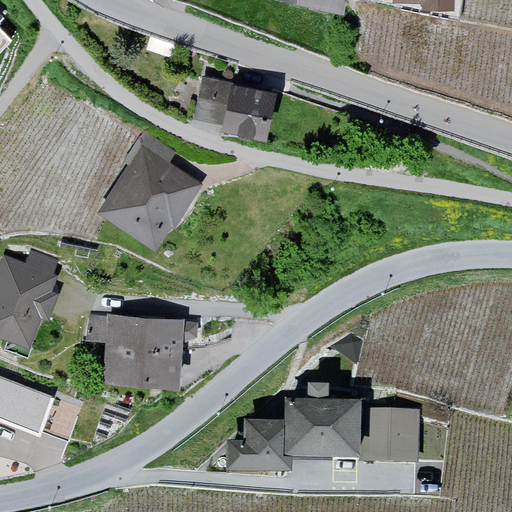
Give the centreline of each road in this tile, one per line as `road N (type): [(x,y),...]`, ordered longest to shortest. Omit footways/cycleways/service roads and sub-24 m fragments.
road 1 (residential): [(0,498),(128,457),(310,315),(378,276),(511,256)]
road 2 (residential): [(31,0),(101,79),(206,142),(511,201)]
road 3 (residential): [(511,142),(103,0)]
